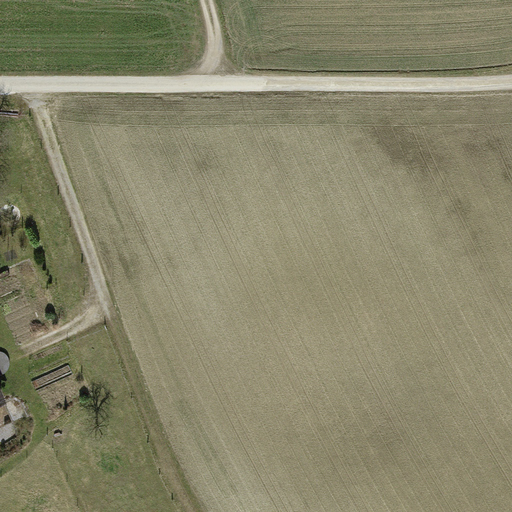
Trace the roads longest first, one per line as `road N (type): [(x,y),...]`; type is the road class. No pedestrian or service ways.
road 1 (track): [(31,83),(112,312),(24,351)]
road 2 (track): [(214,83),(511,83)]
